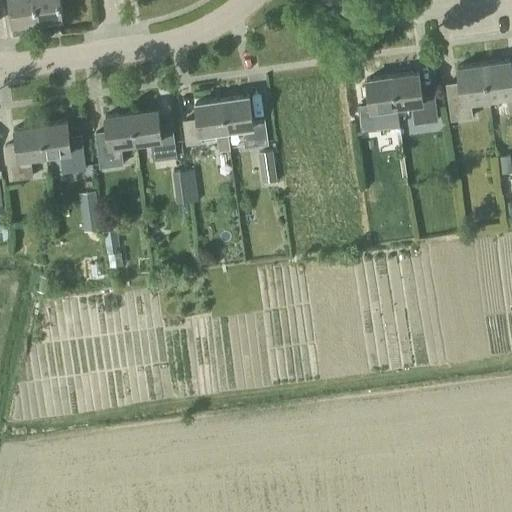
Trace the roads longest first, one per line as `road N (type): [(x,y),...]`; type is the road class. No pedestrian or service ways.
road 1 (residential): [(510,0),(380,15),(333,0)]
road 2 (unclassified): [(118,53),(185,39),(250,0)]
